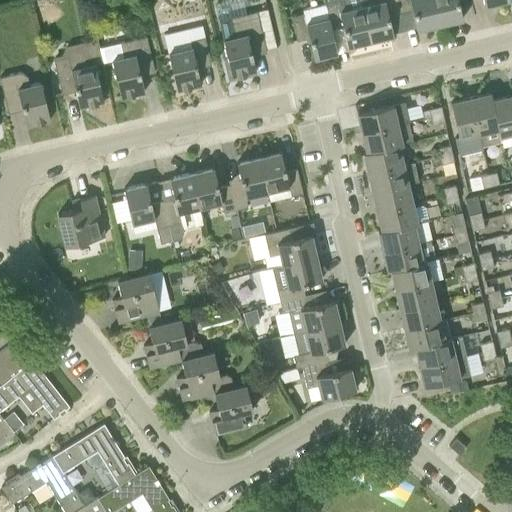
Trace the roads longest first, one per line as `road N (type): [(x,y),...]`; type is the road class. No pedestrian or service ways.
road 1 (residential): [(371,417),(323,422),(233,474),(205,480),(181,464),(0,224)]
road 2 (residential): [(371,417),(382,389),(318,85)]
road 3 (residential): [(0,181),(35,161),(297,101),(318,85)]
road 4 (residential): [(511,40),(318,85)]
road 5 (residential): [(487,511),(371,417)]
